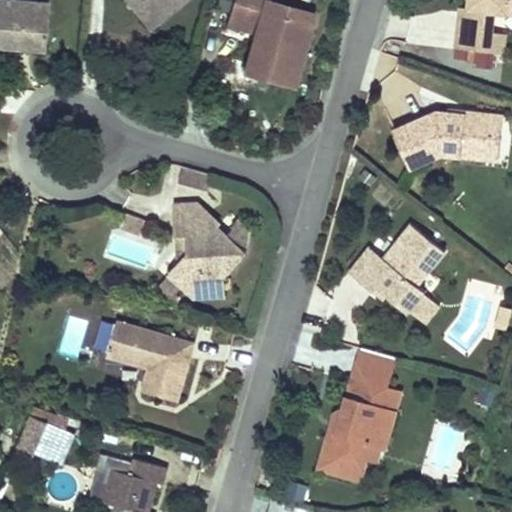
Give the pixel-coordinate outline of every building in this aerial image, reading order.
[(0,0),(0,45),(44,49),(48,4),(0,0)] [(127,0),(150,28),(184,0),(127,0)] [(294,86),(314,15),(267,1),(267,0),(234,0),(228,25),(244,29),(249,12),(261,16),(256,33),(256,36),(260,37),(258,45),(253,43),(248,63),(272,70),(269,79),(294,86)] [(511,1),(511,0),(470,0),(469,9),(461,8),(457,48),(491,52),(494,32),(496,13),(509,15),(510,2),(511,1)] [(256,33),(261,16),(249,12),(244,29),(256,33)] [(504,54),(507,34),(494,32),(491,52),(504,54)] [(496,68),(497,54),(478,51),(477,66),(496,68)] [(269,79),(272,70),(248,63),(245,72),(269,79)] [(497,138),(499,115),(466,112),(466,115),(438,112),(394,131),(410,169),(444,154),(463,156),(463,153),(488,156),(490,138),(497,138)] [(501,157),(505,116),(499,115),(497,138),(490,138),(488,156),(501,157)] [(200,188),(205,173),(183,166),(179,182),(200,188)] [(206,190),(211,174),(205,173),(200,188),(206,190)] [(203,234),(201,205),(198,204),(175,205),(177,236),(187,235),(203,234)] [(231,270),(246,253),(243,250),(249,244),(250,231),(238,220),(232,226),(235,228),(228,236),(218,226),(220,223),(201,205),(203,234),(187,235),(188,254),(179,264),(170,274),(171,275),(184,287),(190,294),(207,292),(207,297),(226,296),(224,270),(231,270)] [(142,234),(147,221),(127,213),(122,226),(142,234)] [(419,286),(446,252),(412,224),(385,258),(370,247),(350,272),(375,292),(379,288),(389,296),(409,313),(411,311),(425,294),(426,292),(419,286)] [(188,254),(187,235),(177,236),(179,264),(188,254)] [(184,287),(171,275),(158,288),(171,300),(184,287)] [(389,296),(379,288),(375,292),(385,300),(389,296)] [(440,306),(425,294),(411,311),(427,323),(440,306)] [(506,329),(511,309),(503,307),(498,327),(506,329)] [(178,401),(196,343),(119,320),(108,355),(142,365),(143,359),(152,361),(150,367),(143,391),(178,401)] [(387,387),(395,358),(362,348),(353,378),(387,387)] [(150,367),(152,361),(143,359),(142,365),(150,367)] [(386,448),(397,412),(382,408),(387,387),(353,378),(345,410),(338,434),(331,431),(320,469),(362,480),(368,458),(372,444),(383,447),(386,448)] [(397,412),(402,391),(387,387),(382,408),(397,412)] [(492,406),(496,394),(483,390),(479,402),(492,406)] [(67,421),(52,415),(36,408),(32,415),(49,423),(48,424),(63,430),(67,421)] [(338,434),(345,410),(335,414),(331,431),(338,434)] [(48,424),(49,423),(32,415),(19,446),(20,447),(35,453),(48,424)] [(379,461),(383,447),(372,444),(368,458),(379,461)] [(31,464),(35,453),(20,447),(16,457),(31,464)] [(152,504),(158,482),(164,484),(168,467),(136,459),(131,474),(114,470),(106,503),(119,506),(117,511),(145,511),(143,511),(146,502),(152,504)] [(106,503),(114,470),(99,465),(90,499),(106,503)] [(286,498),(305,501),(308,487),(289,484),(286,498)] [(145,511),(149,511),(152,504),(146,502),(143,511),(145,511)]
